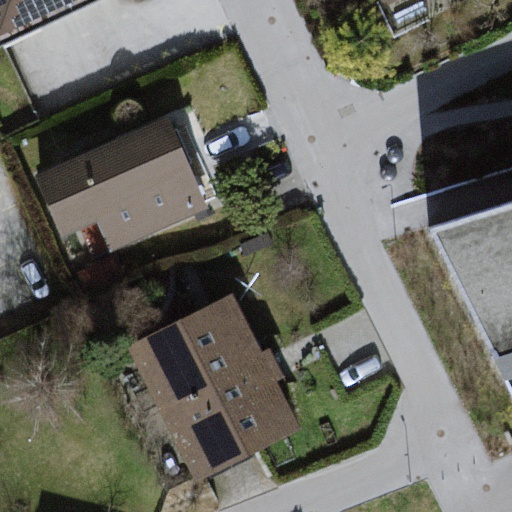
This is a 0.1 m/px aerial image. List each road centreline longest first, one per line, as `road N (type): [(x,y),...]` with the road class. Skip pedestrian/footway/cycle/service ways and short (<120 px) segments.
road 1 (residential): [(282,511),(461,441),(316,142)]
road 2 (residential): [(316,142),(511,47)]
road 3 (residential): [(316,142),(247,0)]
